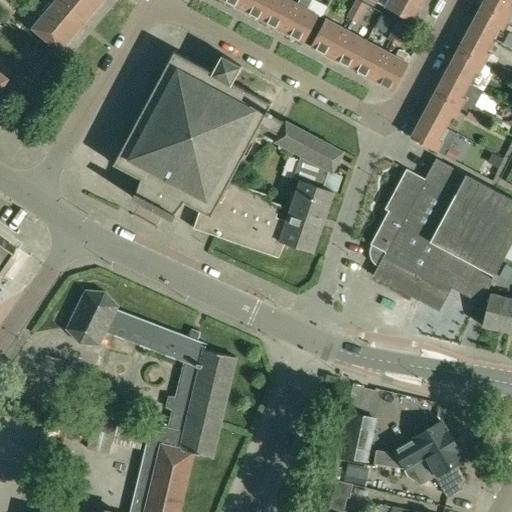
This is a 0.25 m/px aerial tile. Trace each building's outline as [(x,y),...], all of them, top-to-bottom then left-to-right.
[(59,52),(82,24),(55,0),(31,28),(59,52)] [(55,0),(82,24),(103,0),(55,0)] [(223,0),(242,10),(247,0),(223,0)] [(247,0),(242,10),(263,21),(273,0),(247,0)] [(273,0),(263,21),(283,32),(298,4),(289,0),(273,0)] [(299,0),(298,4),(283,32),(304,43),(319,15),(307,9),(312,0),(299,0)] [(355,0),(351,8),(362,14),(367,5),(357,0),(355,0)] [(422,0),(390,0),(386,8),(411,21),(422,0)] [(511,9),(509,8),(511,0),(485,0),(482,7),(507,20),(511,11),(511,9)] [(502,29),(507,20),(482,7),(470,28),(491,40),(498,27),(502,29)] [(357,23),(362,14),(351,8),(346,17),(357,23)] [(385,33),(393,19),(383,13),(375,28),(385,33)] [(311,47),(333,59),(347,31),(325,20),(311,47)] [(402,36),(407,26),(397,21),(392,31),(402,36)] [(485,52),(491,40),(470,28),(459,50),(484,64),(489,54),(485,52)] [(353,69),(367,42),(347,31),(333,59),(353,69)] [(396,46),(402,36),(392,31),(387,41),(396,46)] [(353,69),(373,80),(388,53),(367,42),(353,69)] [(120,150),(115,158),(114,160),(113,159),(111,162),(113,163),(112,164),(114,165),(115,164),(124,169),(124,170),(126,172),(127,170),(140,177),(136,192),(134,191),(131,196),(172,218),(175,213),(173,212),(184,200),(196,207),(195,209),(198,210),(199,208),(200,209),(192,227),(277,256),(284,242),(279,240),(285,221),(274,216),(278,208),(267,203),(269,198),(247,189),(249,184),(231,176),(237,163),(240,165),(246,154),(243,153),(250,140),(253,141),(259,130),(276,139),(275,141),(307,158),(300,179),(323,188),(329,170),(332,171),(343,150),(286,120),(285,122),(267,112),(269,109),(267,107),(270,102),(232,82),(241,65),(221,55),(212,71),(173,50),(158,78),(152,75),(153,73),(151,72),(149,75),(152,77),(148,84),(145,83),(143,87),(145,88),(146,86),(152,89),(121,147),(119,147),(118,149),(120,150)] [(459,50),(446,73),(468,84),(474,71),(479,74),(484,64),(459,50)] [(37,83),(57,59),(48,52),(28,76),(37,83)] [(394,91),(409,64),(388,53),(373,80),(394,91)] [(489,73),(499,78),(504,67),(495,62),(489,73)] [(511,75),(511,70),(504,67),(499,78),(508,83),(511,75)] [(0,90),(9,78),(0,71),(0,90)] [(446,73),(435,95),(460,108),(464,100),(465,98),(461,96),(468,84),(446,73)] [(435,95),(423,117),(444,128),(451,116),(455,118),(460,108),(435,95)] [(466,117),(475,122),(481,111),(472,107),(468,113),(466,117)] [(489,116),(481,111),(475,122),(484,127),(489,116)] [(438,140),(444,128),(423,117),(411,139),(437,152),(442,143),(438,140)] [(445,156),(454,161),(458,155),(448,149),(445,156)] [(493,154),(488,165),(498,170),(503,159),(493,154)] [(388,212),(371,243),(370,245),(371,246),(371,247),(370,249),(370,252),(369,254),(370,256),(370,258),(371,260),(372,262),(373,263),(376,266),(378,267),(373,276),(439,311),(452,288),(480,303),(511,241),(511,199),(435,159),(424,179),(406,170),(384,210),(388,212)] [(333,191),(323,188),(300,179),(296,190),(294,190),(290,202),(292,202),(285,221),(279,240),(284,242),(312,251),(333,191)] [(0,269),(16,246),(0,234),(0,269)] [(507,283),(511,272),(511,269),(505,265),(498,278),(507,283)] [(70,294),(38,427),(83,438),(83,436),(104,349),(178,366),(181,367),(191,323),(70,294)] [(510,332),(511,323),(511,298),(489,294),(482,326),(510,332)] [(177,511),(192,452),(213,456),(236,357),(202,349),(179,448),(146,441),(128,511),(111,511),(106,511),(86,511),(41,501),(38,511),(177,511)] [(340,456),(364,461),(373,418),(350,413),(340,456)] [(93,416),(90,429),(114,435),(114,433),(117,422),(93,416)] [(413,432),(415,435),(413,436),(413,437),(399,446),(401,449),(396,452),(376,448),(374,464),(403,469),(450,441),(453,440),(441,419),(425,429),(423,425),(417,424),(414,426),(413,432)] [(453,440),(450,441),(403,469),(407,475),(420,486),(436,476),(448,496),(462,488),(466,479),(456,463),(465,458),(453,440)] [(334,480),(327,509),(340,511),(343,511),(347,497),(349,498),(352,484),(334,480)]
